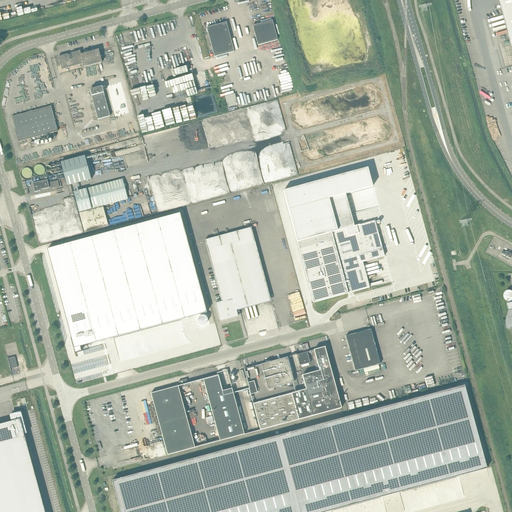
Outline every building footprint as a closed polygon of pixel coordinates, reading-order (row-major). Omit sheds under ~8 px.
[(511,0),(499,0),(511,48),(511,0)] [(258,45),(277,40),(272,20),(252,26),(258,45)] [(214,57),(234,52),(226,22),(206,28),(214,57)] [(87,66),(102,62),(100,54),(99,49),(83,53),(84,54),(81,54),(80,51),(79,51),(80,51),(71,53),(70,55),(69,55),(67,54),(59,56),(58,56),(60,61),(62,70),(62,69),(83,64),(84,67),(87,66)] [(197,72),(201,92),(216,89),(212,69),(197,72)] [(124,82),(113,85),(119,111),(128,109),(126,97),(127,97),(124,82)] [(98,119),(110,116),(102,87),(90,90),(98,119)] [(240,93),(230,94),(230,104),(240,103),(240,93)] [(12,117),(15,128),(54,118),(51,106),(12,117)] [(54,118),(15,128),(18,142),(19,142),(24,140),(58,131),(54,118)] [(67,186),(91,180),(85,156),(61,163),(67,186)] [(297,242),(354,226),(345,197),(372,189),(367,169),(283,191),(297,242)] [(79,212),(128,199),(122,179),(74,192),(79,212)] [(49,188),(49,187),(48,185),(48,183),(47,180),(33,183),(35,192),(40,191),(40,190),(49,188)] [(58,181),(48,183),(48,185),(49,185),(50,189),(59,187),(58,181)] [(181,214),(48,249),(76,352),(82,350),(81,346),(207,313),(181,214)] [(313,303),(370,287),(363,262),(384,256),(375,221),(354,226),(297,242),(313,303)] [(43,232),(43,233),(50,237),(54,230),(51,229),(50,231),(45,228),(43,232)] [(222,246),(219,236),(205,240),(221,301),(215,303),(220,321),(218,321),(235,317),(238,316),(236,310),(239,309),(259,304),(256,292),(268,289),(251,228),(237,231),(239,241),(222,246)] [(365,374),(363,369),(380,364),(371,329),(346,336),(355,371),(359,370),(360,376),(365,374)] [(253,403),(260,430),(341,408),(325,347),(313,350),(319,371),(302,375),(306,389),(253,403)] [(310,363),(307,352),(296,354),(299,365),(310,363)] [(17,367),(15,356),(8,358),(7,358),(11,371),(11,369),(17,367)] [(287,357),(261,364),(268,389),(294,382),(287,357)] [(232,389),(223,391),(218,375),(203,379),(220,441),(244,434),(232,389)] [(254,381),(248,383),(251,394),(257,393),(254,381)] [(464,385),(112,481),(120,511),(325,511),(487,468),(464,385)] [(178,386),(151,393),(168,455),(195,448),(178,386)] [(0,511),(45,511),(25,439),(26,439),(26,436),(25,437),(24,434),(23,431),(21,425),(21,422),(23,421),(21,412),(10,416),(11,421),(0,424),(0,511)]
